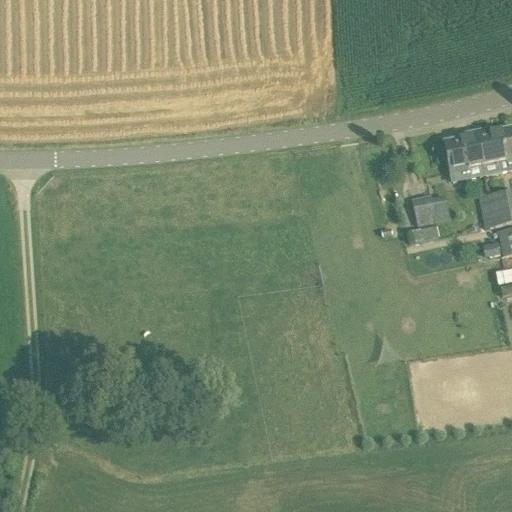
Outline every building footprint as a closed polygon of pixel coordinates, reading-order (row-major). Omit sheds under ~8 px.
[(480,171),(482,180),(500,177),(498,168),(499,167),(511,164),(511,130),(473,138),(480,171)] [(449,178),(480,171),(473,138),(442,145),(449,178)] [(485,233),(511,227),(511,193),(478,201),(485,233)] [(431,202),(430,198),(410,203),(417,230),(449,223),(444,199),(431,202)] [(497,246),(486,248),(489,260),(489,261),(500,258),(497,246)]
